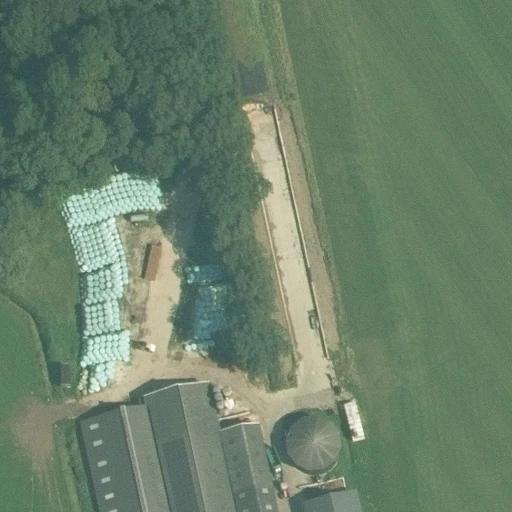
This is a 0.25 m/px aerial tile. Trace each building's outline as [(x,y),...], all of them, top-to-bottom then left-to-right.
[(117,256),(117,242),(84,243),(85,258),(117,256)] [(94,329),(123,329),(124,305),(94,304),(94,329)] [(143,347),(88,349),(89,381),(144,379),(143,347)] [(220,436),(210,387),(149,401),(150,409),(80,425),(99,511),(277,511),(272,487),(260,427),(220,436)] [(326,459),(303,462),(305,475),(327,472),(326,459)] [(357,511),(354,498),(302,510),(301,511),(357,511)]
